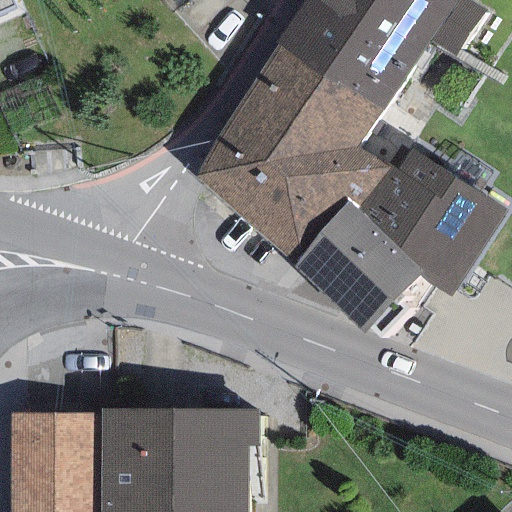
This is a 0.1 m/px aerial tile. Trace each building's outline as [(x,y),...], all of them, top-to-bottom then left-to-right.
[(0,0),(0,18),(22,8),(17,0),(0,0)] [(307,0),(278,45),(381,111),(384,113),(430,41),(454,57),(484,10),(469,0),(307,0)] [(381,111),(278,45),(215,140),(194,177),(291,266),(350,203),(362,215),(394,173),(358,148),(381,111)] [(411,149),(394,173),(362,215),(423,272),(418,277),(450,297),(507,212),(411,149)] [(350,203),(291,266),(318,292),(363,335),(418,277),(423,272),(362,215),(350,203)] [(98,407),(100,414),(100,511),(246,511),(248,448),(258,447),(258,409),(98,407)] [(100,511),(100,414),(8,415),(9,511),(100,511)]
